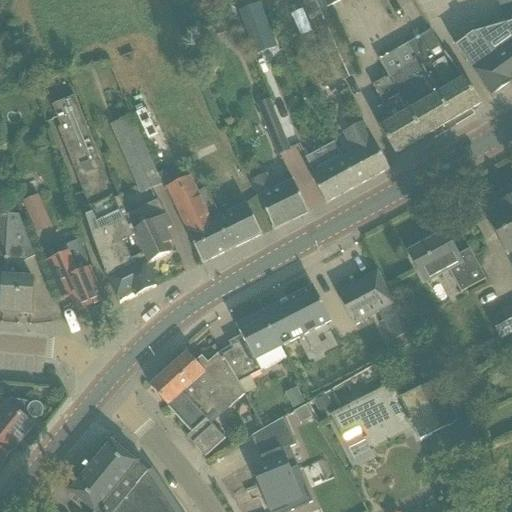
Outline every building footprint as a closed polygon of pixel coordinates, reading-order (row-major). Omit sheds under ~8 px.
[(323,0),(310,0),(303,3),(311,21),(315,19),(344,83),(357,76),(328,9),(323,0)] [(323,0),(328,9),(343,0),(323,0)] [(511,0),(497,0),(502,15),(511,12),(511,0)] [(257,3),(236,10),(252,57),(272,50),(257,3)] [(214,22),(216,36),(235,34),(231,7),(210,9),(212,22),(214,22)] [(456,48),(492,99),(511,84),(511,24),(474,35),(456,48)] [(409,45),(453,123),(482,106),(445,55),(444,55),(428,33),(409,45)] [(409,112),(424,140),(453,123),(409,45),(379,62),(388,77),(409,112)] [(380,130),(395,156),(424,140),(409,112),(388,77),(374,86),(386,108),(379,112),(387,126),(380,130)] [(106,275),(120,305),(156,288),(141,258),(145,256),(127,217),(120,200),(116,202),(113,194),(75,98),(53,107),(62,129),(59,130),(91,210),(92,216),(86,218),(93,238),(107,274),(106,275)] [(256,105),(278,156),(291,151),(270,100),(256,105)] [(131,117),(116,125),(146,192),(162,185),(158,175),(156,171),(153,165),(131,117)] [(342,159),(357,188),(389,170),(364,122),(345,131),(355,152),(342,159)] [(357,188),(342,159),(334,145),(307,159),(314,173),(311,175),(326,204),(357,188)] [(250,181),(274,230),(308,214),(294,182),(274,191),(267,174),(260,178),(250,181)] [(184,180),(168,188),(168,189),(202,265),(262,236),(247,204),(231,212),(219,217),(215,208),(207,191),(198,195),(190,178),(184,180)] [(38,197),(23,204),(37,234),(47,230),(42,217),(43,216),(46,215),(38,197)] [(498,240),(505,253),(511,249),(511,197),(500,204),(504,213),(488,222),(498,240)] [(145,256),(149,264),(172,253),(168,245),(172,243),(166,231),(171,228),(159,201),(143,209),(127,217),(145,256)] [(7,216),(5,262),(23,263),(35,257),(19,216),(7,215),(7,216)] [(449,271),(461,293),(486,280),(469,250),(457,257),(445,234),(410,253),(426,283),(449,271)] [(66,247),(50,254),(52,260),(53,260),(54,263),(51,264),(67,299),(71,297),(78,314),(89,309),(93,311),(100,308),(100,304),(104,302),(96,284),(80,248),(68,254),(66,247)] [(350,288),(337,294),(340,300),(353,326),(378,313),(380,316),(379,317),(382,323),(383,323),(392,340),(389,342),(390,343),(395,354),(400,352),(413,344),(408,334),(394,309),(392,306),(393,306),(376,274),(350,288)] [(2,297),(1,314),(31,316),(33,279),(4,278),(2,297)] [(313,288),(263,314),(280,348),(331,322),(313,288)] [(511,330),(502,312),(488,319),(500,342),(511,335),(511,330)] [(222,355),(238,384),(251,377),(262,372),(286,359),(281,351),(282,350),(280,348),(263,314),(237,327),(242,336),(228,343),(231,350),(222,355)] [(413,344),(400,352),(408,366),(416,368),(427,361),(416,342),(413,344)] [(186,438),(205,458),(225,440),(211,425),(244,396),(239,386),(220,353),(207,364),(202,358),(195,364),(187,354),(150,388),(192,433),(186,438)] [(362,433),(371,451),(414,429),(420,442),(438,432),(453,425),(432,382),(401,398),(395,386),(331,418),(339,434),(358,424),(362,433)] [(297,389),(286,395),(293,410),(305,404),(297,389)] [(326,396),(314,403),(322,417),(334,410),(326,396)] [(0,429),(18,446),(37,423),(39,422),(40,421),(41,421),(42,419),(43,418),(44,417),(44,415),(44,414),(44,412),(44,411),(43,409),(43,408),(42,407),(40,406),(39,405),(37,404),(36,404),(34,404),(32,405),(30,405),(27,403),(12,400),(11,399),(6,404),(0,398),(0,429)] [(294,414),(301,425),(312,419),(306,407),(294,414)] [(269,427),(252,437),(264,465),(252,470),(269,511),(290,511),(312,503),(290,448),(295,446),(294,445),(283,418),(269,427)] [(0,470),(8,470),(18,446),(0,429),(0,470)] [(178,511),(152,472),(149,474),(137,464),(138,461),(115,441),(113,444),(112,443),(110,444),(106,441),(66,489),(70,492),(69,493),(91,511),(178,511)]
